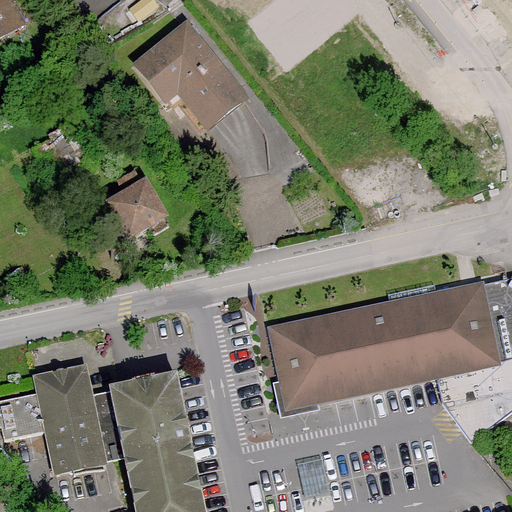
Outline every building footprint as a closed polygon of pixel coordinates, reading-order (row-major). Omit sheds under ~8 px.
[(0,0),(0,39),(19,29),(1,0),(0,0)] [(161,104),(175,94),(204,130),(205,130),(236,104),(181,36),(136,72),(161,104)] [(297,95),(313,124),(314,124),(367,94),(351,65),(297,95)] [(76,130),(39,153),(57,185),(94,163),(76,130)] [(129,200),(145,190),(138,177),(137,177),(122,186),(122,187),(129,200)] [(148,189),(145,190),(129,200),(115,209),(133,240),(143,234),(147,242),(148,242),(170,228),(148,189)] [(511,284),(273,331),(291,417),(319,412),(319,406),(321,406),(440,383),(445,409),(475,448),(511,416),(511,284)] [(205,511),(181,399),(161,386),(91,401),(88,387),(72,376),(55,379),(43,399),(0,407),(0,432),(3,432),(6,446),(50,437),(59,477),(106,466),(104,457),(124,452),(137,511),(205,511)] [(161,386),(181,399),(177,382),(161,386)]
